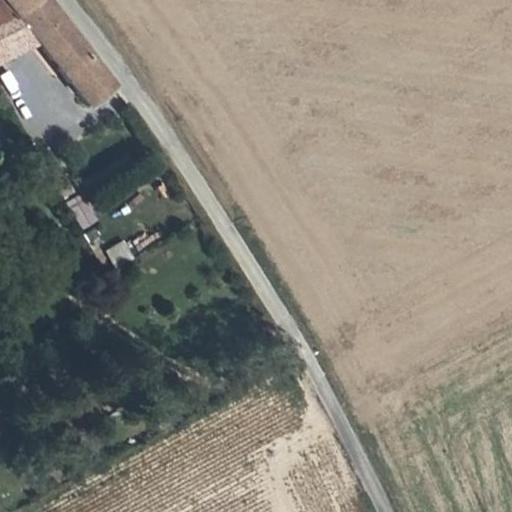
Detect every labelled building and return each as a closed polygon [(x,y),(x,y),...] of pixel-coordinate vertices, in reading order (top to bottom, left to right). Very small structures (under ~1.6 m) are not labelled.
[(40,6),(34,0),(0,0),(0,36),(14,30),(40,6)] [(40,6),(14,30),(31,50),(83,116),(111,98),(40,6)] [(0,36),(0,64),(31,50),(14,30),(0,36)] [(78,179),(100,210),(158,168),(136,137),(78,179)] [(82,192),(63,201),(78,231),(97,222),(82,192)] [(114,270),(133,259),(122,239),(102,250),(114,270)]
